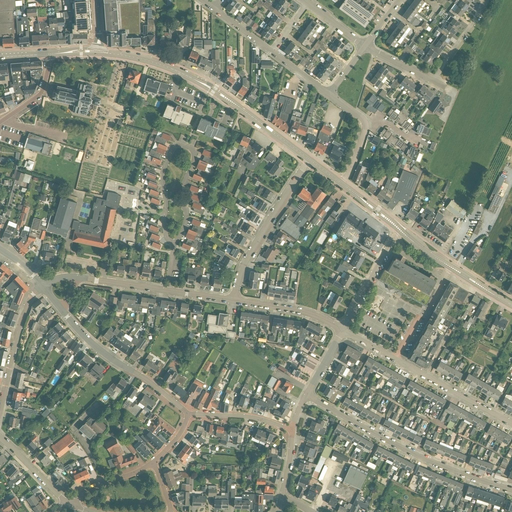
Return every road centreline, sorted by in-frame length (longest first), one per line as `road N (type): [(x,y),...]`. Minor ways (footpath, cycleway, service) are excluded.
road 1 (secondary): [(309,160),(196,80),(97,52)]
road 2 (residential): [(511,489),(416,455),(306,394)]
road 3 (residential): [(171,241),(186,219),(178,194),(192,150),(176,145),(163,173),(170,240)]
road 4 (residential): [(188,413),(87,339),(60,307)]
road 5 (residential): [(234,300),(253,247),(309,160)]
road 6 (residential): [(511,424),(395,359)]
road 7 (residential): [(0,410),(19,325),(42,286)]
